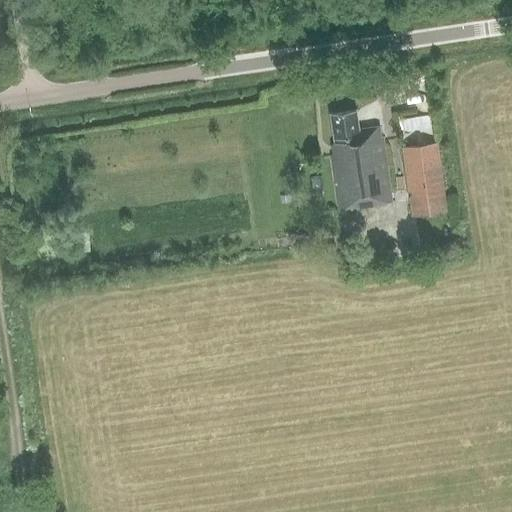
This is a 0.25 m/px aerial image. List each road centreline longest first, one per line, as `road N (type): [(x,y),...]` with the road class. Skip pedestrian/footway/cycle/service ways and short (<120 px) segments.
road 1 (unclassified): [(0,103),(511,27)]
road 2 (track): [(0,312),(29,511)]
